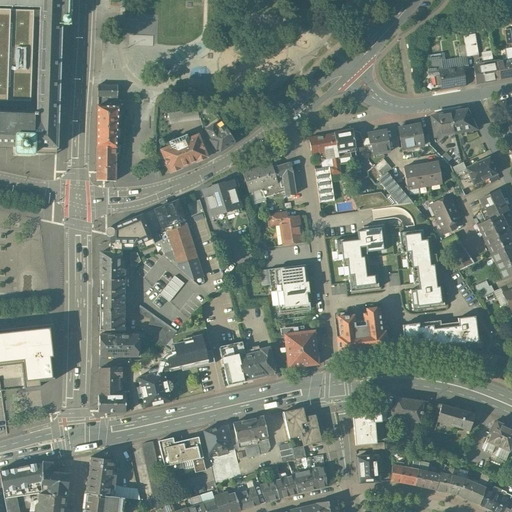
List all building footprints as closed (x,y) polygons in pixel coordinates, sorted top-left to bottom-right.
[(36,112),(0,110),(0,145),(15,146),(14,153),(24,154),(33,154),(33,153),(55,154),(55,148),(57,148),(61,24),(67,25),(68,0),(0,0),(0,5),(40,6),(36,112)] [(10,10),(0,9),(0,100),(7,101),(10,10)] [(34,10),(10,10),(7,101),(31,101),(34,10)] [(436,33),(426,35),(424,47),(439,44),(436,33)] [(476,43),(464,46),(466,57),(478,55),(476,43)] [(464,46),(457,47),(459,59),(466,57),(464,46)] [(491,52),(482,54),(483,63),(484,63),(484,65),(492,63),(491,52)] [(511,58),(493,62),(493,63),(496,80),(511,77),(511,58)] [(441,61),(428,63),(427,75),(438,73),(437,71),(442,70),(441,61)] [(492,63),(484,65),(484,63),(483,63),(477,64),(478,66),(473,67),(476,84),(496,80),(493,63),(492,63)] [(442,70),(437,71),(438,73),(441,90),(465,86),(462,66),(442,70)] [(112,85),(97,85),(97,97),(111,97),(112,85)] [(111,97),(97,97),(97,106),(118,107),(118,114),(123,115),(123,101),(117,99),(111,97)] [(97,106),(96,147),(115,148),(116,148),(116,145),(118,114),(118,107),(97,106)] [(198,109),(168,113),(169,123),(199,119),(198,109)] [(466,110),(450,113),(454,134),(476,130),(466,110)] [(450,113),(431,116),(435,137),(454,134),(450,113)] [(223,127),(216,131),(212,124),(204,129),(211,139),(209,140),(215,150),(217,148),(220,152),(227,147),(233,142),(223,127)] [(419,124),(398,128),(401,148),(413,146),(414,147),(423,146),(419,124)] [(511,125),(500,131),(505,142),(511,138),(511,125)] [(351,130),(333,133),(337,159),(355,156),(351,130)] [(385,131),(367,134),(368,138),(369,144),(370,144),(372,152),(372,154),(381,153),(381,154),(389,152),(385,131)] [(333,159),(330,159),(332,167),(338,166),(337,159),(333,133),(329,134),(333,159)] [(329,134),(308,138),(311,155),(318,154),(320,161),(330,159),(333,159),(329,134)] [(197,135),(188,139),(187,137),(178,140),(188,165),(195,162),(206,158),(197,135)] [(368,138),(362,140),(366,153),(372,152),(370,144),(369,144),(368,138)] [(178,140),(169,144),(170,147),(160,151),(169,173),(180,169),(180,168),(188,165),(178,140)] [(115,148),(96,147),(96,180),(115,181),(115,155),(115,148)] [(489,158),(465,169),(472,184),(473,185),(488,178),(496,174),(489,158)] [(289,162),(272,168),(276,179),(279,178),(280,188),(283,187),(284,191),(285,196),(296,194),(292,170),(289,162)] [(441,184),(437,162),(426,164),(430,186),(441,184)] [(271,163),(242,172),(253,205),(266,201),(264,197),(272,194),(270,186),(277,184),(276,179),(272,168),(271,163)] [(462,163),(451,168),(454,174),(465,169),(462,163)] [(426,164),(415,166),(418,188),(430,186),(426,164)] [(332,167),(327,168),(328,176),(329,176),(340,174),(338,166),(332,167)] [(415,166),(403,168),(407,190),(418,188),(415,166)] [(373,167),(366,173),(368,178),(375,185),(379,182),(378,180),(381,177),(373,167)] [(327,168),(313,170),(319,204),(333,201),(329,176),(328,176),(327,168)] [(465,169),(454,174),(461,189),(472,184),(465,169)] [(411,202),(386,173),(382,177),(381,177),(378,180),(379,182),(398,204),(411,202)] [(496,174),(488,178),(490,183),(499,179),(496,174)] [(277,184),(270,186),(272,194),(284,191),(283,187),(280,188),(279,178),(276,179),(277,184)] [(232,181),(202,190),(210,216),(240,207),(232,181)] [(451,184),(446,186),(450,196),(451,197),(456,194),(451,184)] [(498,191),(479,199),(489,219),(500,214),(500,215),(507,211),(498,191)] [(381,194),(350,198),(357,211),(391,205),(381,194)] [(450,196),(430,205),(435,217),(454,208),(452,203),(453,202),(451,197),(450,196)] [(161,229),(184,220),(178,200),(154,210),(161,228),(161,229)] [(199,201),(187,205),(191,216),(203,212),(199,201)] [(454,208),(435,217),(443,234),(455,229),(452,223),(461,219),(458,213),(457,213),(454,208)] [(161,228),(154,210),(142,215),(149,233),(161,228)] [(297,217),(286,219),(285,212),(268,215),(270,227),(281,225),(284,246),(303,243),(301,232),(300,233),(297,217)] [(511,240),(500,215),(500,214),(489,219),(477,225),(485,241),(488,239),(491,246),(488,247),(492,255),(511,245),(511,240)] [(149,233),(142,215),(109,228),(108,228),(106,228),(106,229),(105,230),(105,231),(104,233),(105,234),(106,235),(107,236),(108,237),(109,237),(110,237),(110,253),(119,252),(120,243),(132,244),(133,246),(150,239),(153,244),(154,244),(149,233)] [(197,260),(184,220),(161,229),(161,228),(149,233),(154,244),(154,245),(160,243),(163,254),(164,255),(163,255),(191,280),(192,279),(201,276),(196,261),(197,260)] [(348,276),(350,292),(379,288),(377,275),(369,276),(366,252),(386,250),(383,224),(363,227),(363,231),(356,231),(357,238),(335,240),(337,261),(342,260),(344,276),(348,276)] [(422,230),(399,232),(401,253),(405,253),(407,269),(411,268),(413,284),(418,283),(419,289),(410,290),(412,310),(444,307),(442,286),(439,286),(435,254),(432,255),(430,237),(423,238),(422,230)] [(455,235),(440,242),(459,271),(474,264),(455,235)] [(223,253),(230,251),(227,242),(224,241),(220,242),(223,253)] [(302,243),(291,245),(293,256),(304,254),(302,243)] [(511,245),(492,255),(496,264),(498,263),(502,269),(499,271),(503,280),(511,276),(511,245)] [(130,254),(133,264),(140,262),(137,252),(130,254)] [(110,253),(100,253),(99,286),(101,287),(101,291),(124,292),(124,286),(123,286),(123,280),(124,280),(124,279),(123,279),(124,261),(120,261),(120,253),(110,253)] [(307,265),(282,268),(286,306),(310,304),(307,265)] [(173,277),(161,291),(173,301),(185,287),(173,277)] [(486,281),(475,286),(478,293),(480,292),(480,291),(488,287),(486,281)] [(488,287),(480,291),(480,292),(483,297),(493,292),(491,286),(488,287)] [(511,289),(502,294),(509,309),(511,308),(511,289)] [(124,292),(101,291),(101,330),(99,330),(124,331),(124,292)] [(493,292),(483,297),(485,303),(496,298),(493,292)] [(160,320),(140,305),(135,312),(144,318),(149,319),(148,326),(162,329),(153,339),(164,347),(177,332),(160,320)] [(363,313),(364,321),(354,322),(353,315),(337,316),(340,336),(336,336),(338,352),(386,347),(384,331),(381,331),(379,311),(375,312),(375,307),(366,307),(366,313),(363,313)] [(440,320),(402,325),(405,348),(434,344),(434,348),(478,343),(475,316),(457,318),(458,322),(440,324),(440,320)] [(53,326),(0,330),(0,365),(21,363),(24,387),(40,386),(39,381),(53,380),(51,358),(56,358),(53,326)] [(314,332),(304,333),(303,331),(301,329),(298,329),(296,329),(294,330),(293,332),(294,334),(284,335),(288,368),(318,365),(314,332)] [(138,335),(100,334),(99,356),(137,356),(138,335)] [(201,335),(183,339),(183,342),(175,344),(175,345),(173,346),(174,352),(170,353),(167,354),(165,355),(164,356),(161,359),(160,360),(160,361),(159,361),(158,366),(158,368),(147,370),(148,375),(163,371),(164,373),(169,372),(189,367),(190,369),(214,364),(211,351),(205,352),(201,335)] [(252,350),(244,351),(242,342),(218,347),(227,386),(263,378),(275,375),(269,348),(259,350),(258,346),(252,348),(252,350)] [(499,356),(490,353),(486,362),(495,366),(499,356)] [(119,368),(100,368),(100,395),(119,395),(119,378),(121,378),(121,369),(119,369),(119,368)] [(148,375),(137,378),(139,387),(136,388),(139,399),(142,399),(144,408),(152,406),(153,406),(156,407),(160,406),(162,404),(171,402),(168,393),(171,390),(172,387),(171,384),(168,381),(166,380),(164,373),(163,371),(148,375)] [(100,395),(98,395),(98,413),(125,413),(125,395),(119,395),(100,395)] [(423,402),(396,398),(395,406),(393,420),(410,422),(418,423),(420,423),(421,418),(422,418),(422,415),(422,412),(423,402)] [(373,413),(354,415),(357,444),(374,442),(372,423),(386,421),(387,419),(387,405),(372,406),(373,413)] [(395,406),(387,405),(387,419),(393,420),(395,406)] [(474,414),(441,405),(439,415),(437,421),(452,426),(469,431),(473,419),(474,414)] [(315,415),(305,417),(303,408),(283,412),(289,439),(300,436),(303,446),(303,447),(321,442),(315,415)] [(255,419),(233,424),(234,430),(229,431),(234,450),(244,447),(247,458),(259,455),(259,452),(260,452),(256,439),(262,437),(258,423),(255,419)] [(480,421),(473,419),(469,431),(473,431),(475,431),(477,429),(480,421)] [(452,426),(437,421),(434,431),(450,435),(452,426)] [(511,429),(495,422),(493,423),(493,424),(488,434),(491,435),(487,442),(494,445),(500,448),(508,452),(511,442),(511,429)] [(222,426),(203,431),(207,446),(226,442),(222,426)] [(198,437),(173,443),(172,438),(158,441),(164,467),(192,460),(202,458),(202,457),(198,437)] [(166,506),(152,442),(142,444),(156,511),(165,507),(166,506)] [(226,442),(207,446),(209,453),(227,448),(226,442)] [(494,445),(487,442),(484,451),(490,454),(494,445)] [(303,446),(291,448),(294,460),(306,458),(303,447),(303,446)] [(500,448),(497,457),(504,460),(508,452),(500,448)] [(208,456),(202,457),(202,458),(205,470),(212,469),(208,456)] [(377,456),(356,457),(357,469),(358,483),(379,481),(377,456)] [(113,461),(90,458),(89,469),(86,493),(109,496),(110,488),(113,489),(113,485),(114,476),(111,476),(113,461)] [(202,458),(192,460),(195,473),(205,470),(202,458)] [(29,466),(29,482),(40,480),(42,462),(28,465),(29,466)] [(63,474),(51,472),(51,463),(42,462),(40,480),(40,483),(42,494),(65,496),(68,480),(67,480),(63,475),(63,474)] [(237,464),(232,465),(235,479),(240,477),(237,464)] [(403,467),(392,465),(391,481),(400,483),(403,467)] [(29,482),(29,466),(16,469),(16,468),(0,470),(0,478),(3,492),(29,487),(29,482)] [(324,467),(312,469),(317,489),(326,487),(324,467)] [(414,469),(403,467),(400,483),(415,486),(418,471),(418,470),(414,469)] [(312,469),(292,474),(292,476),(298,494),(317,489),(312,469)] [(439,475),(418,471),(415,486),(436,490),(439,475)] [(447,474),(440,473),(439,475),(436,490),(446,492),(451,475),(447,474)] [(486,488),(489,477),(482,474),(477,484),(486,488)] [(455,476),(451,475),(446,492),(458,496),(465,479),(455,476)] [(292,476),(273,481),(279,499),(298,494),(292,476)] [(477,484),(465,479),(458,496),(479,505),(482,497),(483,496),(485,490),(486,488),(477,484)] [(273,481),(259,485),(265,503),(279,499),(273,481)] [(120,487),(113,485),(113,489),(110,488),(109,496),(119,497),(120,487)] [(120,487),(119,497),(124,498),(139,500),(137,489),(120,487)] [(254,487),(235,493),(240,510),(259,504),(254,487)] [(500,489),(494,487),(492,492),(498,495),(500,489)] [(492,492),(485,490),(483,496),(482,497),(479,505),(492,510),(497,501),(499,496),(498,495),(492,492)] [(86,493),(83,511),(122,511),(124,498),(119,497),(109,496),(86,493)] [(235,493),(214,500),(219,511),(233,511),(240,510),(235,493)] [(42,494),(39,494),(38,501),(36,501),(35,511),(63,511),(65,496),(42,494)] [(502,511),(510,499),(500,494),(497,501),(492,510),(495,511),(502,511)] [(199,496),(188,499),(191,508),(202,504),(199,496)] [(511,511),(511,499),(510,499),(502,511),(511,511)] [(219,511),(214,500),(203,504),(205,511),(219,511)] [(337,511),(336,501),(316,504),(316,505),(317,511),(337,511)]
